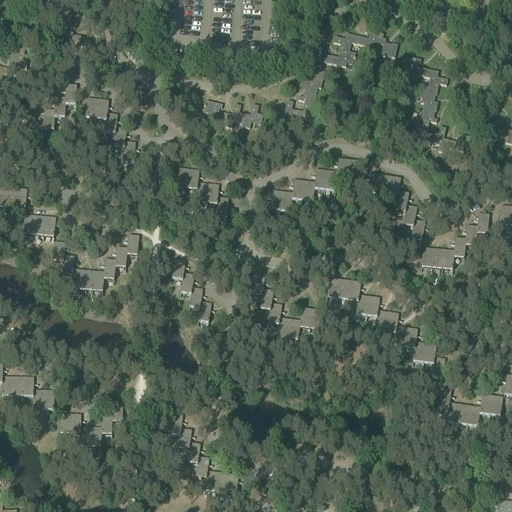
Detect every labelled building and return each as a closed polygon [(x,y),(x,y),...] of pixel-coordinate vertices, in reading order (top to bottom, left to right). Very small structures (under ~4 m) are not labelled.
[(368,41),(359,39),(357,47),(374,50),(374,46),(380,48),(382,40),(382,41),(383,36),(367,33),(366,37),(368,37),(368,41)] [(70,55),(85,57),(85,53),(92,54),(93,47),(90,47),(91,42),(81,41),(81,38),(72,37),(73,35),(65,34),(64,47),(71,48),(70,55)] [(340,47),(339,52),(349,54),(351,45),(357,47),(359,39),(346,36),(345,41),(334,39),(333,45),(340,47)] [(386,41),(382,41),(382,40),(380,48),(378,57),(394,60),(397,47),(392,46),(392,47),(385,45),(386,41)] [(8,70),(6,70),(5,77),(9,78),(18,79),(18,71),(26,72),(28,57),(24,57),(25,50),(17,49),(17,52),(13,52),(12,62),(9,61),(8,70)] [(339,60),(331,58),(329,66),(346,70),(346,66),(353,67),(354,62),(355,62),(355,60),(354,60),(355,56),(349,54),(339,52),(338,56),(340,57),(339,60)] [(312,66),(311,72),(321,74),(323,65),(329,66),(331,58),(318,55),(317,61),(306,58),(305,64),(312,66)] [(407,75),(424,79),(425,71),(417,69),(418,66),(420,66),(421,62),(405,58),(404,62),(403,62),(402,64),(403,64),(402,70),(408,71),(407,75)] [(5,77),(6,70),(0,69),(0,90),(8,92),(9,78),(5,77)] [(430,80),(427,90),(438,92),(439,86),(446,88),(448,82),(437,79),(438,74),(425,71),(424,79),(430,80)] [(304,87),(317,90),(320,91),(324,75),(321,74),(311,72),(310,77),(311,78),(309,84),(305,83),(304,87)] [(65,95),(65,100),(65,107),(75,108),(75,111),(76,87),(65,87),(65,94),(61,94),(61,95),(65,95)] [(298,102),(305,104),(311,105),(314,106),(317,90),(304,87),(303,92),(304,93),(302,99),(299,98),(298,102)] [(421,105),(424,106),(437,109),(438,105),(434,104),(435,97),(436,98),(438,92),(427,90),(424,89),(421,105)] [(54,107),(54,112),(54,120),(64,120),(64,124),(65,107),(65,100),(54,99),(54,107),(50,107),(54,107)] [(95,126),(98,102),(87,100),(85,124),(86,121),(95,122),(95,126)] [(96,122),(106,123),(107,116),(108,111),(112,111),(108,110),(109,103),(98,102),(95,126),(96,126),(96,122)] [(209,120),(225,124),(227,116),(219,114),(219,110),(221,111),(222,107),(206,103),(205,107),(204,107),(204,109),(205,109),(204,114),(210,116),(209,120)] [(285,121),(295,123),(297,113),(291,111),(293,104),(287,103),(284,113),(279,112),(276,125),(284,127),(285,121)] [(297,113),(295,123),(294,126),(302,128),(303,121),(313,124),(315,117),(314,114),(312,113),(309,112),(311,105),(305,104),(302,114),(297,113)] [(233,124),(242,127),(245,116),(239,115),(241,108),(234,106),(232,117),(227,116),(225,124),(224,129),(232,131),(233,124)] [(420,122),(423,122),(429,124),(436,126),(437,121),(433,121),(435,114),(436,114),(437,109),(424,106),(420,122)] [(245,116),(242,127),(241,130),(249,131),(251,125),(261,127),(262,120),(262,119),(261,117),(260,117),(257,116),(258,109),(252,107),(250,118),(245,116)] [(43,120),(43,125),(43,132),(53,133),(53,137),(54,137),(54,120),(54,112),(44,112),(43,119),(39,119),(39,120),(43,120)] [(105,136),(115,137),(116,130),(117,125),(121,125),(117,124),(118,117),(107,116),(106,123),(104,140),(105,136)] [(490,136),(506,140),(508,132),(500,130),(501,127),(503,127),(504,123),(488,120),(487,124),(486,124),(485,125),(486,126),(485,131),(491,132),(490,136)] [(429,148),(430,145),(432,135),(427,134),(429,124),(423,122),(421,129),(419,129),(417,129),(416,130),(415,131),(413,138),(423,140),(421,146),(429,148)] [(43,132),(43,125),(33,125),(32,132),(28,132),(33,133),(32,149),(32,145),(42,146),(42,149),(43,149),(43,132)] [(432,135),(430,145),(439,147),(438,153),(446,155),(447,150),(449,142),(443,141),(446,130),(440,129),(438,136),(432,135)] [(114,150),(124,151),(125,144),(125,139),(130,139),(126,138),(126,131),(116,130),(115,137),(113,154),(114,150)] [(457,144),(449,142),(447,150),(463,154),(464,150),(470,151),(471,146),(472,146),(473,144),(472,144),(473,140),(457,136),(456,140),(458,141),(457,144)] [(124,151),(122,168),(123,164),(132,165),(132,169),(133,169),(134,153),(139,153),(134,152),(135,145),(125,144),(124,151)] [(337,169),(337,174),(336,181),(346,183),(346,186),(349,162),(338,161),(337,168),(333,168),(337,169)] [(359,163),(349,162),(346,186),(347,183),(356,184),(356,188),(357,188),(358,171),(363,172),(363,171),(359,171),(359,163)] [(186,196),(188,171),(178,171),(176,195),(177,191),(187,192),(186,196)] [(187,192),(197,192),(198,185),(198,180),(202,180),(198,180),(199,172),(188,171),(186,196),(187,196),(187,192)] [(315,179),(314,185),(314,192),(324,193),(324,197),(327,173),(316,172),(315,179),(311,178),(311,179),(315,179)] [(337,174),(327,173),(324,197),(324,193),(334,194),(334,198),(336,181),(337,174)] [(375,201),(376,201),(380,177),(369,175),(365,199),(366,199),(366,195),(376,197),(375,201)] [(386,202),(390,179),(380,177),(376,201),(377,197),(386,199),(386,202)] [(387,199),(397,200),(398,193),(399,188),(403,189),(403,188),(399,188),(400,180),(390,179),(386,202),(386,203),(387,199)] [(293,190),(292,195),(291,202),(292,202),(302,204),(301,207),(302,207),(304,183),(294,182),(293,189),(289,189),(293,190)] [(314,185),(304,183),(302,207),(302,204),(312,205),(312,209),(314,192),(314,185)] [(206,210),(208,186),(198,185),(197,192),(196,209),(196,205),(206,206),(206,210)] [(207,206),(217,207),(218,199),(218,195),(222,195),(222,194),(218,194),(219,187),(208,186),(206,210),(207,206)] [(14,215),(16,191),(6,190),(4,215),(4,211),(14,211),(14,215)] [(16,191),(14,215),(15,211),(24,212),(24,216),(25,216),(26,200),(30,200),(26,199),(27,192),(16,191)] [(279,218),(282,194),(272,193),(271,200),(267,200),(271,201),(269,217),(270,213),(280,214),(279,218)] [(395,213),(405,215),(406,208),(407,203),(411,203),(407,202),(409,195),(398,193),(397,200),(394,217),(395,213)] [(282,194),(279,218),(280,218),(280,214),(290,215),(290,219),(292,202),(291,202),(292,195),(282,194)] [(217,207),(215,224),(216,224),(216,220),(226,221),(226,225),(227,208),(232,209),(232,208),(228,208),(228,200),(218,199),(217,207)] [(403,228),(413,229),(413,230),(415,222),(415,217),(419,218),(420,217),(415,217),(417,209),(406,208),(405,215),(402,232),(403,228)] [(509,233),(511,209),(500,208),(498,232),(499,232),(499,228),(509,229),(509,233)] [(477,224),(477,229),(476,236),(477,236),(486,237),(486,241),(487,241),(489,217),(478,216),(477,223),(473,223),(477,224)] [(32,242),(35,218),(24,217),(22,241),(23,237),(32,238),(32,242)] [(42,243),(43,243),(45,219),(35,218),(32,242),(33,242),(33,238),(43,239),(42,243)] [(45,219),(43,243),(43,239),(53,240),(53,244),(55,227),(59,228),(59,227),(55,227),(56,220),(45,219)] [(413,230),(413,229),(410,246),(411,246),(411,242),(421,244),(420,248),(421,248),(424,232),(428,232),(424,231),(425,224),(415,222),(413,230)] [(466,236),(465,241),(465,248),(475,249),(475,253),(477,236),(476,236),(477,229),(466,228),(466,235),(462,235),(466,236)] [(127,245),(127,250),(126,257),(127,257),(136,258),(136,262),(137,262),(139,238),(128,237),(127,244),(123,244),(123,245),(127,245)] [(454,248),(454,253),(453,260),(454,260),(463,261),(463,265),(464,265),(465,248),(465,241),(455,240),(454,247),(450,247),(454,248)] [(53,264),(63,265),(64,258),(64,252),(68,253),(68,252),(65,252),(65,245),(54,244),(52,268),(53,268),(53,264)] [(116,257),(115,262),(115,269),(115,270),(125,270),(125,274),(127,257),(126,257),(127,250),(116,249),(116,256),(112,256),(112,257),(116,257)] [(431,275),(433,251),(423,250),(420,274),(421,274),(421,270),(431,271),(431,275)] [(441,276),(444,252),(433,251),(431,275),(432,271),(442,272),(441,276)] [(444,252),(441,276),(442,276),(442,272),(452,273),(452,277),(454,260),(453,260),(454,253),(444,252)] [(62,278),(72,279),(73,279),(73,271),(74,266),(78,267),(78,266),(74,266),(74,259),(64,258),(63,265),(61,282),(62,282),(62,278)] [(104,269),(104,274),(103,281),(104,282),(113,282),(113,286),(114,286),(115,270),(115,269),(115,262),(105,261),(104,269),(100,268),(100,269),(104,269)] [(172,281),(182,283),(183,283),(184,276),(184,270),(188,271),(184,270),(185,263),(175,261),(171,285),(172,285),(172,281)] [(81,296),(83,272),(73,271),(73,279),(72,279),(70,296),(71,296),(71,292),(81,293),(81,296)] [(91,297),(92,297),(94,273),(83,272),(81,296),(82,293),(92,294),(91,297)] [(94,273),(92,297),(92,294),(102,294),(102,298),(104,282),(103,281),(104,274),(94,273)] [(181,296),(191,297),(192,290),(193,285),(197,285),(193,284),(194,277),(184,276),(183,283),(182,283),(180,299),(180,300),(181,296)] [(251,297),(261,299),(262,299),(263,292),(264,286),(268,287),(268,286),(264,286),(265,279),(254,277),(250,301),(251,301),(251,297)] [(336,306),(337,306),(340,282),(329,280),(326,304),(327,304),(327,300),(337,302),(336,306)] [(347,307),(350,283),(340,282),(337,306),(337,302),(347,303),(347,307)] [(348,303),(357,305),(358,305),(359,297),(360,292),(364,293),(364,292),(360,292),(361,284),(350,283),(347,307),(348,303)] [(189,310),(199,311),(200,311),(201,304),(201,299),(205,300),(206,299),(201,299),(203,291),(192,290),(191,297),(188,314),(189,314),(189,310)] [(260,312),(270,313),(271,306),(272,301),(276,301),(272,300),(273,293),(263,292),(262,299),(261,299),(259,315),(260,312)] [(366,323),(369,299),(359,297),(358,305),(357,305),(355,321),(356,321),(356,317),(366,319),(366,323)] [(367,319),(376,320),(377,320),(378,313),(379,308),(383,308),(379,307),(380,300),(369,299),(366,323),(367,319)] [(200,311),(199,311),(197,328),(198,324),(208,326),(207,329),(208,330),(210,313),(214,314),(214,313),(210,313),(211,306),(201,304),(200,311)] [(269,326),(278,327),(279,327),(280,320),(281,315),(285,316),(285,315),(281,314),(282,307),(271,306),(270,313),(268,330),(269,326)] [(302,310),(300,323),(299,330),(309,332),(309,335),(312,311),(302,310)] [(323,313),(312,311),(309,335),(310,332),(320,333),(319,337),(320,337),(323,313)] [(384,338),(385,338),(388,314),(378,313),(377,320),(376,320),(374,337),(375,337),(375,333),(385,334),(384,338)] [(385,334),(395,336),(396,336),(397,329),(397,323),(402,324),(402,323),(397,323),(398,316),(388,314),(385,338),(385,334)] [(286,345),(287,345),(290,321),(280,320),(279,327),(278,327),(276,344),(277,344),(277,340),(287,342),(286,345)] [(290,321),(287,345),(287,342),(297,343),(297,347),(299,330),(300,323),(290,321)] [(403,354),(404,354),(407,330),(397,329),(396,336),(395,336),(393,352),(393,353),(394,349),(404,350),(403,354)] [(404,350),(414,351),(415,351),(416,344),(416,339),(420,340),(420,339),(416,339),(417,331),(407,330),(404,354),(404,350)] [(422,369),(426,346),(416,344),(415,351),(414,351),(412,368),(413,364),(423,366),(422,369)] [(423,366),(433,367),(434,367),(435,360),(435,355),(439,355),(435,354),(436,347),(426,346),(422,369),(423,369),(423,366)] [(434,367),(433,367),(431,384),(432,380),(442,381),(441,385),(442,385),(444,369),(448,369),(444,368),(445,361),(435,360),(434,367)] [(511,377),(506,377),(505,384),(501,384),(505,385),(503,401),(504,401),(504,397),(511,398),(511,377)] [(12,403),(12,379),(2,379),(2,386),(1,403),(2,403),(2,399),(12,399),(12,403)] [(22,403),(23,379),(12,379),(12,403),(12,399),(22,400),(22,403)] [(23,400),(33,400),(33,392),(33,387),(38,387),(33,387),(34,379),(23,379),(22,403),(23,403),(23,400)] [(438,411),(448,412),(448,413),(449,405),(450,400),(454,401),(454,400),(450,400),(451,392),(440,391),(437,415),(438,411)] [(43,417),(43,393),(33,392),(33,400),(32,417),(33,417),(33,413),(43,413),(43,417)] [(43,393),(43,417),(43,413),(53,413),(53,417),(54,417),(54,401),(58,401),(58,400),(54,400),(54,393),(43,393)] [(480,404),(480,410),(479,417),(489,418),(488,422),(489,422),(492,398),(481,397),(480,404),(476,403),(476,404),(480,404)] [(503,400),(492,398),(489,422),(490,418),(499,420),(499,423),(499,424),(503,400)] [(111,412),(111,417),(111,424),(112,424),(122,424),(122,428),(122,404),(112,404),(111,411),(107,411),(107,412),(111,412)] [(456,431),(459,407),(449,405),(448,413),(448,412),(445,429),(446,429),(447,425),(456,427),(456,431)] [(466,432),(470,408),(459,407),(456,431),(457,427),(467,428),(466,432)] [(470,408),(466,432),(467,432),(467,428),(477,430),(476,433),(477,434),(479,417),(480,410),(470,408)] [(69,440),(70,440),(70,416),(59,416),(59,440),(60,440),(60,437),(70,437),(69,440)] [(70,437),(80,437),(81,429),(81,424),(85,424),(81,424),(81,416),(70,416),(70,440),(70,437)] [(101,417),(101,430),(101,437),(111,437),(111,441),(112,441),(112,424),(111,424),(111,417),(101,417)] [(170,437),(180,438),(181,431),(182,426),(186,426),(182,425),(183,418),(172,417),(169,441),(170,437)] [(90,454),(91,430),(81,429),(80,437),(80,454),(80,450),(90,450),(90,454)] [(91,430),(90,454),(91,454),(91,450),(101,450),(101,454),(101,437),(101,430),(91,430)] [(179,451),(188,452),(189,452),(190,445),(190,440),(194,441),(195,440),(190,440),(191,432),(181,431),(180,438),(178,455),(179,451)] [(187,465),(197,467),(198,467),(199,459),(199,454),(203,455),(203,454),(199,454),(200,446),(190,445),(189,452),(188,452),(186,469),(187,469),(187,465)] [(196,480),(206,481),(207,473),(208,468),(212,469),(212,468),(208,468),(209,461),(199,459),(198,467),(197,467),(195,483),(196,483),(196,480)] [(214,499),(217,475),(207,473),(206,481),(204,497),(205,494),(215,495),(214,499)] [(225,500),(228,476),(217,475),(214,499),(215,499),(215,495),(225,496),(225,500)] [(228,476),(225,500),(226,496),(235,497),(235,501),(237,485),(241,486),(241,485),(237,484),(238,477),(228,476)] [(511,511),(511,504),(499,503),(499,500),(488,499),(487,511),(480,510),(480,511),(511,511)]
